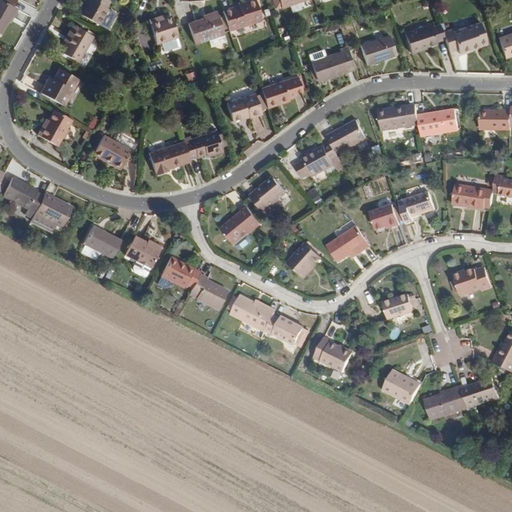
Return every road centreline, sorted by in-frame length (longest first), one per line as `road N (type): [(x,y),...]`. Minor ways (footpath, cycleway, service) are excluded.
road 1 (residential): [(511,85),(362,90),(213,191),(186,198)]
road 2 (residential): [(186,198),(116,201),(24,158),(7,135),(4,83),(51,0)]
road 3 (residential): [(186,198),(215,263),(302,308),(343,306),(394,264),(417,256)]
